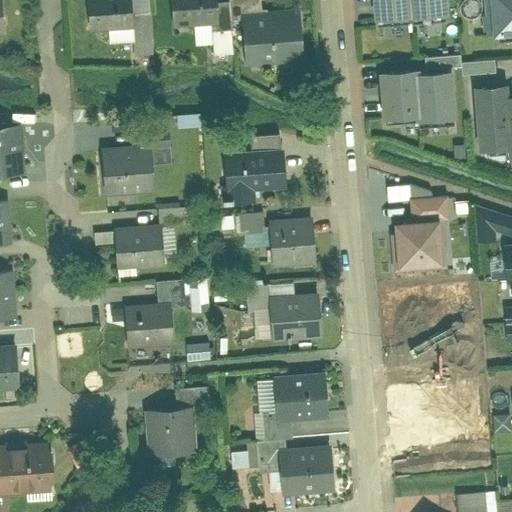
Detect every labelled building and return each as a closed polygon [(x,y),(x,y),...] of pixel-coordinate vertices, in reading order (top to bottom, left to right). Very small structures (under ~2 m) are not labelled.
[(137,0),(87,0),(90,32),(106,31),(133,28),(135,54),(154,52),(150,10),(139,11),(137,0)] [(171,0),(174,22),(217,18),(215,0),(171,0)] [(256,19),(255,0),(230,0),(232,25),(239,21),(241,68),(301,65),(299,16),(256,19)] [(443,0),(370,0),(372,25),(445,20),(443,0)] [(511,37),(511,0),(478,0),(481,40),(511,37)] [(458,58),(423,59),(424,71),(458,70),(458,58)] [(492,62),(460,64),(461,78),(493,75),(492,62)] [(452,74),(377,78),(380,130),(454,126),(452,74)] [(501,89),(471,91),(474,139),(475,158),(505,156),(502,101),(501,89)] [(511,100),(502,101),(505,156),(506,166),(511,165),(511,100)] [(0,172),(20,172),(19,124),(0,124),(0,172)] [(249,158),(225,159),(226,190),(234,190),(235,203),(251,203),(251,190),(285,188),(282,135),(248,137),(249,158)] [(152,156),(99,159),(101,198),(154,195),(152,156)] [(410,219),(399,220),(400,237),(387,238),(389,274),(450,270),(450,267),(446,218),(457,218),(455,196),(409,199),(410,219)] [(511,216),(473,203),(475,240),(493,239),(496,231),(511,235),(511,216)] [(9,204),(0,204),(0,244),(12,243),(9,204)] [(308,225),(268,229),(271,267),(311,263),(308,225)] [(159,231),(114,235),(116,269),(161,266),(159,231)] [(504,277),(509,277),(511,276),(511,242),(502,243),(504,277)] [(501,307),(502,322),(511,321),(511,276),(509,277),(511,306),(501,307)] [(12,279),(0,279),(0,316),(14,316),(12,279)] [(450,285),(395,290),(399,338),(472,332),(468,289),(450,285)] [(320,296),(271,299),(273,341),(322,339),(320,296)] [(167,310),(126,312),(128,347),(169,345),(167,310)] [(511,338),(511,321),(502,322),(503,339),(511,338)] [(19,346),(0,347),(0,391),(22,390),(19,346)] [(322,377),(273,383),(278,421),(326,416),(322,377)] [(474,382),(402,389),(406,435),(478,428),(474,382)] [(193,410),(145,414),(149,454),(197,450),(193,410)] [(56,442),(0,447),(0,495),(61,490),(56,442)] [(330,446),(275,449),(278,494),(333,491),(330,446)] [(482,511),(481,496),(453,498),(454,511),(482,511)]
